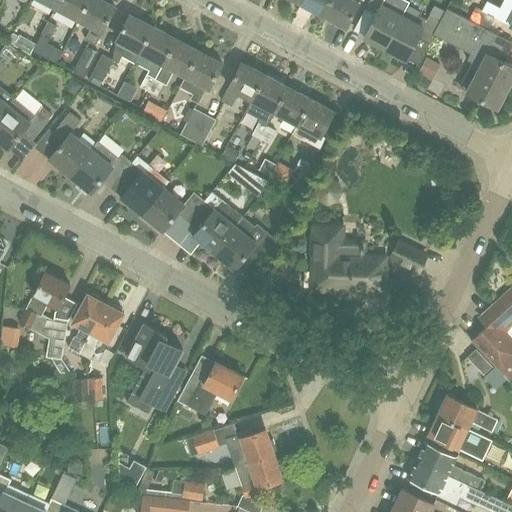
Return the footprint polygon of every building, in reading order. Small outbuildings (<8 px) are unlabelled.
[(59,0),(56,6),(79,19),(88,0),(59,0)] [(88,0),(79,19),(92,26),(85,39),(95,45),(115,6),(103,0),(88,0)] [(330,0),(301,0),(300,3),(323,15),(330,0)] [(357,0),(330,0),(323,15),(345,27),(359,1),(357,0)] [(385,47),(401,15),(389,8),(393,0),(391,0),(368,0),(365,8),(375,14),(364,36),(385,47)] [(476,7),(469,19),(489,29),(495,17),(501,7),(487,0),(482,10),(476,7)] [(401,15),(385,47),(406,59),(418,36),(429,42),(433,34),(437,27),(440,19),(444,10),(433,5),(426,18),(419,14),(415,22),(401,15)] [(440,19),(437,27),(433,34),(469,54),(466,60),(480,67),(467,91),(496,106),(511,75),(511,65),(495,56),(499,49),(507,53),(511,43),(511,41),(489,30),(489,29),(469,19),(446,7),(444,10),(440,19)] [(153,26),(130,14),(116,38),(114,51),(112,59),(103,54),(89,80),(100,86),(114,60),(118,62),(122,55),(135,61),(153,26)] [(41,34),(35,45),(33,51),(41,55),(50,39),(57,26),(48,21),(41,34)] [(153,26),(135,61),(149,69),(140,86),(148,90),(155,77),(157,74),(163,63),(176,38),(153,26)] [(36,42),(19,33),(13,44),(30,53),(36,42)] [(174,70),(185,75),(199,50),(176,38),(163,63),(157,74),(155,77),(163,82),(167,84),(174,70)] [(87,45),(73,72),(84,78),(98,52),(87,45)] [(186,76),(180,86),(193,93),(190,98),(198,103),(206,87),(209,88),(222,63),(199,50),(185,75),(186,76)] [(415,82),(429,88),(440,63),(426,56),(415,82)] [(241,61),(221,99),(231,104),(238,91),(252,99),(265,74),(241,61)] [(288,86),(265,74),(252,99),(274,111),(288,86)] [(155,77),(148,90),(156,95),(163,82),(155,77)] [(123,80),(116,97),(131,102),(138,86),(123,80)] [(0,85),(0,117),(15,98),(0,85)] [(311,98),(288,86),(274,111),(297,123),(291,132),(292,133),(297,123),(311,98)] [(36,114),(15,98),(0,117),(0,141),(8,149),(22,132),(32,140),(50,118),(39,110),(36,114)] [(311,98),(297,123),(292,133),(319,147),(325,136),(321,134),(333,110),(311,98)] [(163,121),(168,109),(148,101),(143,112),(163,121)] [(191,140),(205,113),(194,108),(180,134),(191,140)] [(49,129),(35,147),(70,175),(91,148),(70,131),(80,119),(69,111),(53,131),(49,129)] [(215,119),(205,113),(191,140),(201,145),(215,119)] [(260,138),(267,125),(258,120),(251,133),(260,138)] [(267,125),(260,138),(268,142),(275,129),(267,125)] [(91,148),(70,175),(90,192),(104,175),(114,184),(132,161),(121,152),(118,156),(98,140),(92,148),(91,148)] [(234,162),(240,153),(227,146),(222,156),(234,162)] [(300,158),(286,184),(296,189),(310,164),(300,158)] [(132,161),(114,184),(123,191),(120,196),(141,213),(163,186),(142,169),(132,161)] [(163,186),(141,213),(162,230),(175,213),(187,222),(212,191),(211,190),(203,200),(192,191),(183,202),(163,186)] [(212,191),(187,222),(196,230),(192,235),(213,252),(242,215),(212,191)] [(242,215),(213,252),(233,268),(247,251),(262,263),(275,238),(256,223),(254,225),(242,215)] [(314,254),(314,271),(318,271),(318,289),(346,289),(347,291),(362,291),(363,290),(383,291),(384,258),(360,257),(361,243),(330,242),(330,228),(314,227),(314,254)] [(417,271),(425,255),(401,242),(392,259),(417,271)] [(34,295),(19,323),(49,339),(47,357),(52,357),(60,372),(71,372),(62,359),(68,320),(55,318),(54,319),(42,314),(48,302),(58,307),(70,284),(46,271),(34,295)] [(511,288),(479,317),(487,326),(471,340),(510,383),(511,381),(511,338),(505,331),(511,324),(511,288)] [(81,353),(107,303),(89,294),(74,321),(83,326),(78,336),(76,335),(70,347),(81,353)] [(110,341),(125,313),(107,303),(81,353),(90,358),(96,345),(101,336),(110,341)] [(146,324),(128,357),(146,367),(150,360),(155,363),(137,397),(154,406),(165,412),(180,386),(186,372),(175,366),(184,350),(175,345),(177,341),(146,324)] [(13,344),(15,326),(3,325),(1,343),(13,344)] [(476,348),(467,357),(484,375),(493,367),(476,348)] [(211,406),(218,391),(232,398),(244,375),(216,361),(216,362),(205,383),(201,381),(191,376),(178,399),(199,411),(204,402),(211,406)] [(89,401),(89,378),(76,378),(77,401),(89,401)] [(103,378),(89,378),(89,401),(103,400),(103,378)] [(447,394),(437,414),(467,428),(470,422),(490,432),(497,419),(476,409),(476,408),(447,394)] [(491,440),(467,428),(437,414),(428,434),(458,448),(458,447),(482,458),(491,440)] [(193,436),(185,439),(191,456),(199,453),(199,454),(220,447),(219,446),(214,430),(214,429),(193,436)] [(238,434),(225,438),(227,443),(228,448),(235,467),(249,462),(273,454),(273,452),(277,451),(273,439),(269,441),(265,429),(253,433),(252,429),(238,434)] [(425,442),(416,460),(479,490),(484,480),(452,465),(456,457),(425,442)] [(249,462),(235,467),(241,486),(245,496),(246,496),(272,487),(270,483),(282,479),(273,454),(249,462)] [(82,461),(70,459),(68,472),(80,474),(82,461)] [(479,490),(416,460),(408,477),(439,492),(443,484),(475,500),(479,490)] [(129,461),(121,487),(136,492),(144,465),(129,461)] [(173,497),(202,501),(205,483),(174,479),(172,492),(148,489),(155,471),(147,468),(137,493),(142,496),(146,495),(173,498),(173,497)] [(26,501),(20,511),(61,511),(65,505),(77,479),(64,472),(51,498),(49,503),(29,494),(26,501)] [(0,511),(20,511),(26,501),(6,492),(12,479),(0,474),(0,511)] [(404,489),(395,507),(405,511),(432,511),(430,511),(433,503),(404,489)] [(143,496),(140,511),(189,511),(191,502),(143,496)]
